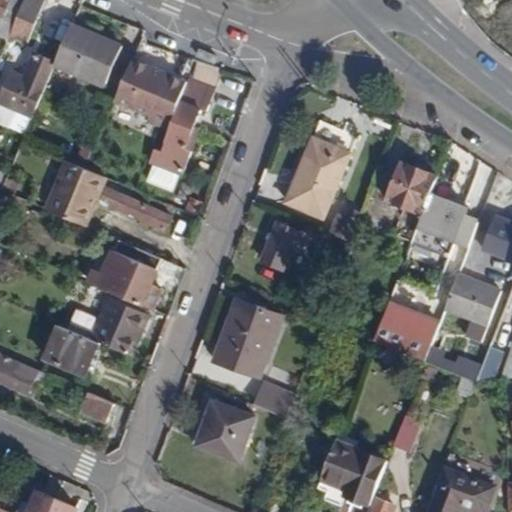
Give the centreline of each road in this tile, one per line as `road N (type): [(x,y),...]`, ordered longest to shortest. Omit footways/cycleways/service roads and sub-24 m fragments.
road 1 (residential): [(291,44),(127,487)]
road 2 (tertiary): [(476,61),(363,2),(338,6)]
road 3 (residential): [(127,487),(0,434)]
road 4 (primary): [(410,75),(511,149)]
road 5 (tertiary): [(291,44),(322,59),(410,75)]
road 6 (tertiary): [(178,0),(291,44)]
